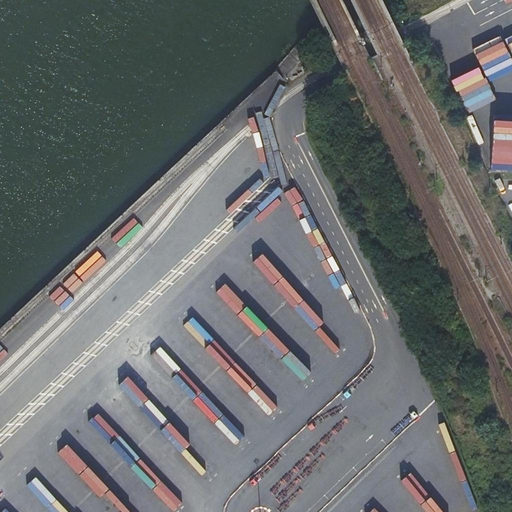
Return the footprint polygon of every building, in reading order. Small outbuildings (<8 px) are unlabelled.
[(491,170),(511,170),(511,149),(492,149),(491,170)] [(0,430),(13,418),(8,412),(0,419),(0,430)] [(88,421),(128,467),(136,459),(96,414),(88,421)] [(202,478),(210,473),(193,449),(185,454),(202,478)] [(128,511),(87,469),(78,478),(110,511),(128,511)]
